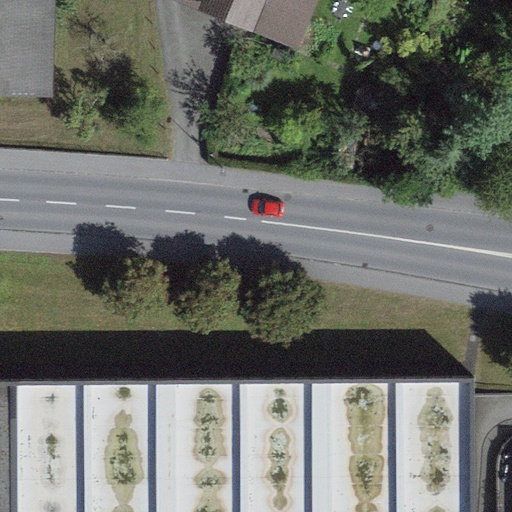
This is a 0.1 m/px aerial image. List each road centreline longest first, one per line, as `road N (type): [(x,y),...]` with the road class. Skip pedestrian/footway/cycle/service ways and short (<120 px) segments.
road 1 (tertiary): [(511,255),(183,210)]
road 2 (residential): [(183,210),(168,0)]
road 3 (tertiary): [(183,210),(0,198)]
